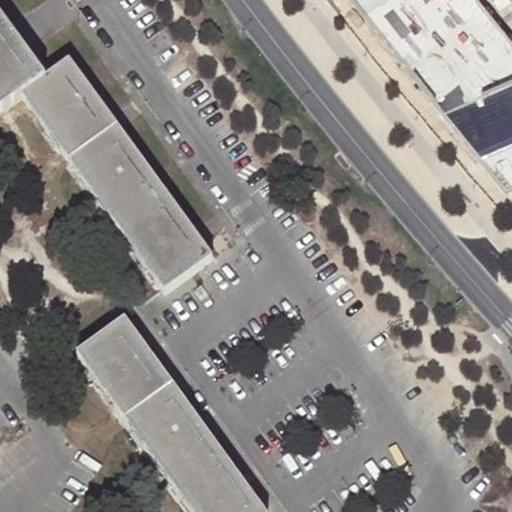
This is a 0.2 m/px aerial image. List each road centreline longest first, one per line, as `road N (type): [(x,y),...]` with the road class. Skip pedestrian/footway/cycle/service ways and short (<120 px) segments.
road 1 (unclassified): [(91,0),(431,472),(436,511)]
road 2 (secondary): [(240,0),(511,323)]
